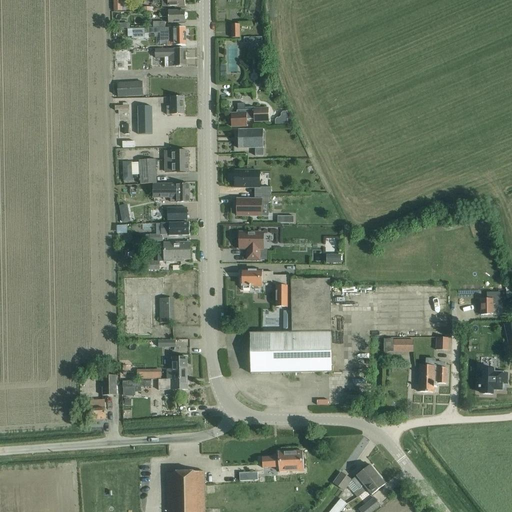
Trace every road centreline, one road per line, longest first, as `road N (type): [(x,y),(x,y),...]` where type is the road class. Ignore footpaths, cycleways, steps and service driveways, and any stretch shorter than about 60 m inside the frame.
road 1 (tertiary): [(235,412),(216,369),(207,0)]
road 2 (tertiary): [(446,511),(398,451),(366,426),(235,412)]
road 3 (unclassified): [(0,450),(177,438),(211,431),(235,412)]
road 4 (track): [(385,439),(402,428),(511,417)]
